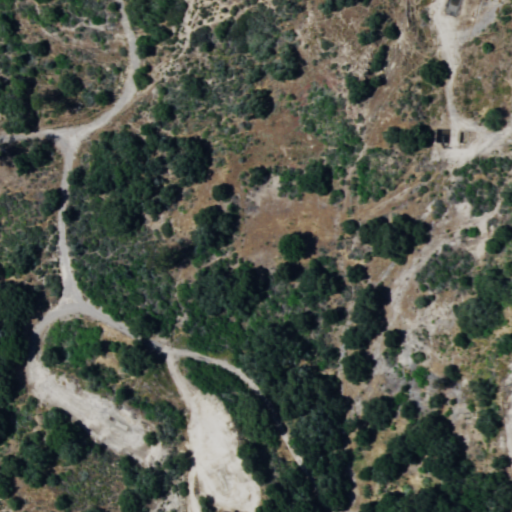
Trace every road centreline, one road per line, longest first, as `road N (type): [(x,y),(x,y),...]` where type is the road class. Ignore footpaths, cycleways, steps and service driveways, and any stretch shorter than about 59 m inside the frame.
road 1 (residential): [(120,435),(40,391),(29,355),(40,324),(67,294),(67,174),(60,146),(47,137),(0,137)]
road 2 (residential): [(348,511),(324,497),(299,463),(253,382),(67,294)]
